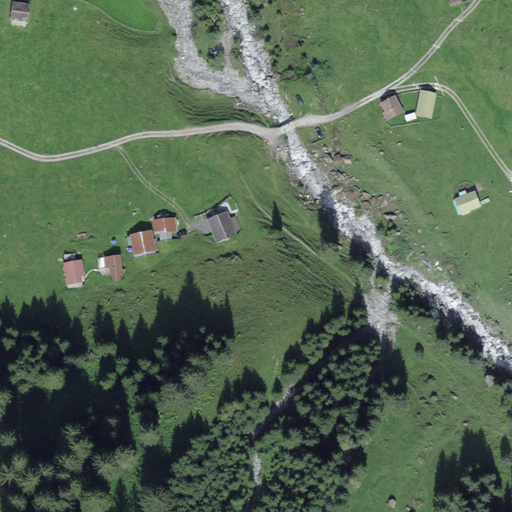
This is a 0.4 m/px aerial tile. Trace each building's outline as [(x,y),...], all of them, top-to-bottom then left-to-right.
[(28,6),(14,4),(12,19),(27,20),(28,6)] [(436,94),(420,92),(416,116),(433,118),(436,94)] [(394,104),(381,111),(388,124),(401,117),(394,104)] [(475,192),(455,199),(460,215),(480,208),(475,192)] [(225,211),(208,219),(217,240),(235,232),(225,211)] [(160,240),(172,239),(171,232),(177,232),(176,218),(155,220),(157,233),(159,233),(160,240)] [(131,235),(135,257),(155,253),(151,232),(131,235)] [(120,254),(105,256),(107,266),(113,265),(115,277),(123,276),(120,254)] [(81,260),(66,262),(68,282),(79,281),(79,272),(82,272),(81,260)]
